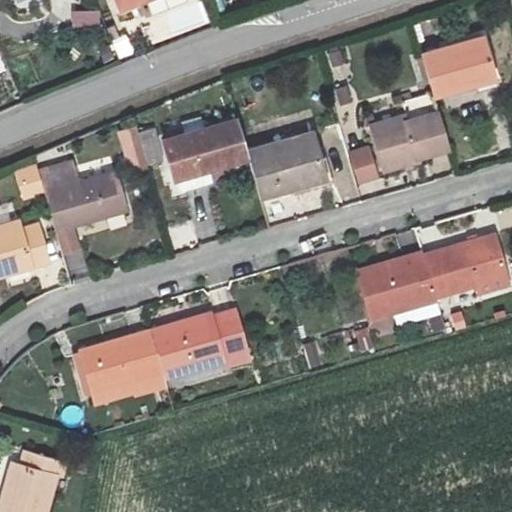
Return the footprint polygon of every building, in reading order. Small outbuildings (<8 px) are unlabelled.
[(99,10),(72,12),(73,27),(100,25),(99,10)] [(421,50),(433,91),(494,73),(482,32),(421,50)] [(112,40),(119,59),(133,53),(126,34),(112,40)] [(335,89),(340,107),(353,103),(348,85),(335,89)] [(404,117),(372,127),(383,165),(416,156),(415,150),(447,141),(437,107),(433,108),(428,90),(398,99),(401,110),(404,117)] [(404,117),(401,110),(369,118),(372,127),(404,117)] [(177,177),(248,156),(246,149),(239,123),(237,118),(165,138),(177,177)] [(253,119),(239,123),(246,149),(261,145),(253,119)] [(246,149),(248,156),(260,197),(325,177),(310,131),(261,145),(246,149)] [(136,171),(149,167),(142,142),(129,145),(136,171)] [(355,184),(379,179),(371,143),(347,149),(355,184)] [(43,159),(47,171),(74,163),(69,151),(43,159)] [(40,173),(37,163),(22,168),(27,187),(43,183),(40,173)] [(100,211),(102,217),(128,210),(117,171),(79,182),(74,163),(47,171),(40,173),(43,183),(57,230),(71,226),(73,226),(71,219),(100,211)] [(298,193),(262,204),(268,225),(304,214),(298,193)] [(71,219),(73,226),(102,217),(100,211),(71,219)] [(0,281),(52,266),(40,224),(22,229),(19,220),(0,225),(0,281)] [(71,226),(57,230),(64,255),(78,251),(71,226)] [(423,251),(434,293),(472,282),(476,298),(509,289),(492,232),(423,251)] [(371,314),(390,309),(435,296),(434,293),(423,251),(422,248),(358,266),(371,314)] [(435,296),(390,309),(395,328),(426,321),(430,336),(444,331),(435,296)] [(165,377),(225,360),(223,352),(247,345),(235,307),(211,314),(210,310),(152,327),(164,371),(165,377)] [(449,330),(479,321),(476,308),(446,316),(449,330)] [(97,389),(164,371),(152,327),(85,346),(97,389)] [(359,356),(372,352),(366,328),(352,332),(359,356)] [(309,371),(321,367),(314,342),(301,346),(309,371)] [(223,352),(225,360),(227,367),(251,360),(247,345),(223,352)] [(164,371),(97,389),(101,406),(169,388),(165,377),(164,371)] [(189,406),(200,403),(194,385),(183,387),(189,406)] [(11,496),(20,465),(14,463),(5,494),(11,496)] [(46,511),(57,476),(20,465),(11,496),(5,494),(0,511),(46,511)]
